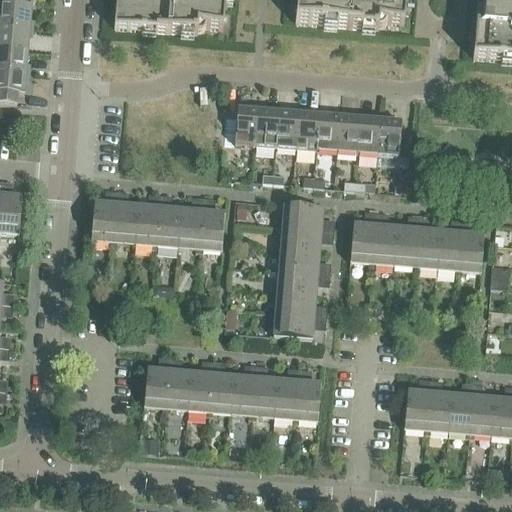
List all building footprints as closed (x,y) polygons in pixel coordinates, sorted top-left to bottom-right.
[(0,0),(0,10),(30,13),(30,0),(0,0)] [(116,2),(114,34),(181,39),(182,32),(223,35),(225,14),(226,14),(227,0),(118,0),(119,2),(116,2)] [(295,0),(296,0),(297,0),(295,28),(362,34),(363,27),(404,30),(406,6),(404,6),(404,0),(295,0)] [(511,0),(475,0),(475,1),(470,62),(511,65),(511,0)] [(30,13),(0,10),(0,32),(28,34),(30,13)] [(0,53),(26,56),(28,34),(0,32),(0,53)] [(0,75),(25,77),(26,56),(0,53),(0,75)] [(23,99),(25,77),(0,75),(0,110),(17,112),(18,99),(23,99)] [(225,125),(223,149),(255,152),(258,115),(237,113),(237,120),(225,119),(225,125)] [(278,117),(258,115),(255,152),(275,153),(278,117)] [(296,155),(299,118),(278,117),(275,153),(296,155)] [(317,157),(321,120),(299,118),(296,155),(317,157)] [(337,159),(340,122),(321,120),(317,157),(337,159)] [(356,160),(359,123),(340,122),(337,159),(356,160)] [(359,123),(356,160),(378,162),(381,125),(359,123)] [(381,125),(378,162),(410,165),(412,140),(401,140),(402,127),(381,125)] [(272,190),(273,181),(262,181),(261,190),(272,190)] [(282,191),(283,182),(273,181),(272,190),(282,191)] [(314,194),(315,185),(303,183),(302,193),(314,194)] [(315,185),(314,194),(324,194),(325,185),(315,185)] [(353,197),(354,188),(343,187),(342,196),(353,197)] [(0,239),(18,241),(21,202),(8,201),(9,189),(0,188),(0,189),(0,239)] [(354,188),(353,197),(364,198),(364,189),(354,188)] [(393,192),(392,200),(404,201),(404,193),(393,192)] [(110,249),(115,198),(109,197),(108,209),(94,208),(90,247),(110,249)] [(133,251),(137,212),(124,211),(125,198),(115,198),(110,249),(133,251)] [(156,252),(161,201),(152,200),(151,213),(137,212),(133,251),(156,252)] [(177,254),(181,216),(167,214),(168,202),(161,201),(156,252),(177,254)] [(199,256),(204,205),(195,204),(194,217),(181,216),(177,254),(199,256)] [(221,258),(224,219),(210,218),(212,205),(204,205),(199,256),(221,258)] [(237,208),(236,224),(245,225),(247,209),(237,208)] [(321,215),(287,212),(283,212),(282,234),(332,238),(333,230),(320,229),(321,215)] [(372,270),(375,220),(369,219),(368,231),(353,230),(350,268),(372,270)] [(394,272),(396,234),(383,233),(384,220),(375,220),(372,270),(394,272)] [(415,273),(419,223),(411,222),(410,235),(396,234),(394,272),(415,273)] [(437,275),(440,237),(427,236),(427,224),(419,223),(415,273),(437,275)] [(458,277),(462,227),(454,226),(453,238),(440,237),(437,275),(458,277)] [(481,278),(483,240),(470,239),(471,228),(462,227),(458,277),(481,278)] [(332,246),(332,238),(282,234),(280,255),(317,258),(318,245),(332,246)] [(316,272),(317,258),(280,255),(278,277),(329,282),(330,273),(316,272)] [(489,273),(488,294),(497,295),(506,296),(508,274),(489,273)] [(329,289),(329,282),(278,277),(276,298),(314,301),(315,288),(329,289)] [(0,311),(12,312),(13,304),(1,303),(2,289),(0,288),(0,311)] [(174,292),(154,290),(153,300),(173,302),(174,292)] [(313,315),(314,301),(276,298),(274,320),(326,324),(326,316),(313,315)] [(0,318),(12,320),(12,312),(0,311),(0,318)] [(400,318),(400,322),(399,322),(408,323),(408,322),(409,315),(404,314),(400,318)] [(235,335),(236,316),(226,315),(224,334),(235,335)] [(325,333),(326,324),(274,320),(272,342),(310,345),(311,332),(325,333)] [(0,346),(0,354),(9,355),(10,347),(0,346)] [(0,362),(8,363),(9,355),(0,354),(0,362)] [(163,416),(168,365),(162,364),(161,377),(146,376),(143,414),(163,416)] [(187,418),(191,379),(177,378),(178,366),(168,365),(163,416),(187,418)] [(208,420),(213,369),(204,368),(203,380),(191,379),(187,418),(208,420)] [(230,422),(234,383),(220,382),(221,370),(213,369),(208,420),(230,422)] [(252,424),(257,372),(248,372),(247,384),(234,383),(230,422),(252,424)] [(273,425),(277,387),(263,386),(264,373),(257,372),(252,424),(273,425)] [(294,427),(299,376),(291,375),(289,388),(277,387),(273,425),(294,427)] [(317,429),(320,391),(307,390),(308,377),(299,376),(294,427),(317,429)] [(426,438),(430,387),(422,386),(421,399),(407,398),(404,436),(426,438)] [(448,439),(450,401),(438,400),(439,388),(430,387),(426,438),(448,439)] [(469,441),(473,390),(465,390),(464,402),(450,401),(448,439),(469,441)] [(490,443),(493,405),(481,404),(482,391),(473,390),(469,441),(490,443)] [(511,444),(511,393),(507,393),(506,406),(493,405),(490,443),(511,444)] [(141,460),(159,461),(160,446),(143,445),(141,460)]
